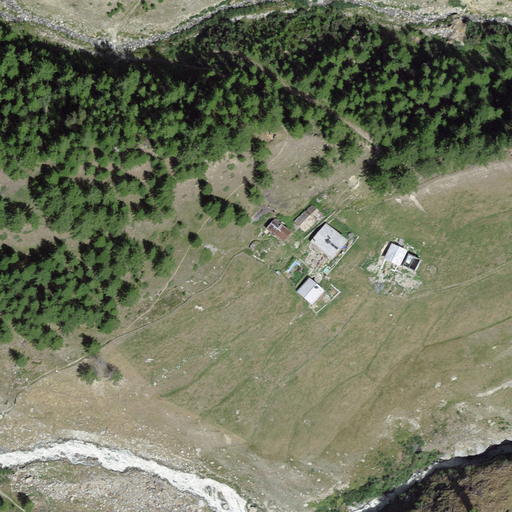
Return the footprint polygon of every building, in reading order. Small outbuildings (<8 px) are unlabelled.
[(284,218),(303,203),(294,193),(275,207),(284,218)] [(295,228),(310,245),(325,233),(310,215),(295,228)] [(392,241),(386,257),(402,264),(409,247),(392,241)] [(288,290),(301,278),(290,267),(277,279),(288,290)] [(299,290),(313,302),(325,288),(311,276),(299,290)]
